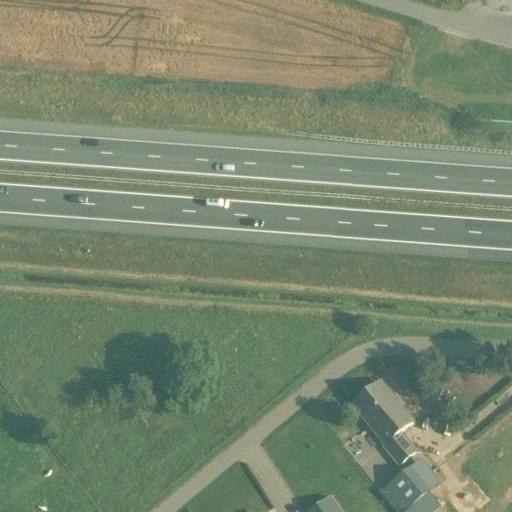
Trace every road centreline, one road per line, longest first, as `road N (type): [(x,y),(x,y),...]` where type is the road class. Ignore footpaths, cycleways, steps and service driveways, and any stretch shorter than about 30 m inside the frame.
road 1 (motorway): [(0,199),(511,236)]
road 2 (motorway): [(511,184),(0,147)]
road 3 (unclassified): [(511,353),(414,346),(348,363),(164,511)]
road 4 (unclassified): [(375,0),(511,41)]
